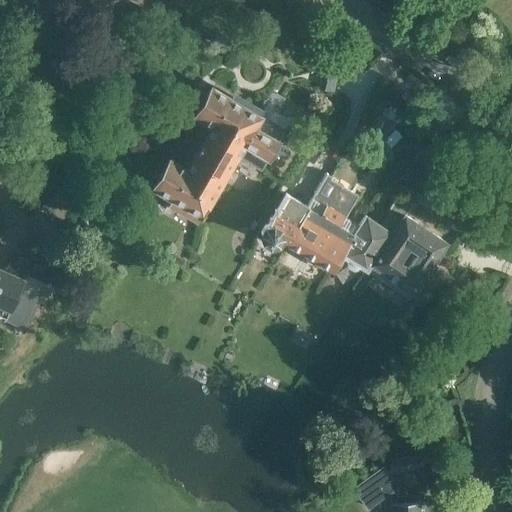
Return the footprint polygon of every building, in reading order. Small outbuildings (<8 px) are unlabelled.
[(319,87),(333,91),(335,83),(321,79),(319,87)] [(213,124),(268,156),(285,127),(260,113),(259,115),(212,87),(207,95),(203,92),(195,104),(200,107),(196,115),(212,124),(213,124)] [(169,160),(219,189),(235,162),(239,156),(261,169),(268,156),(213,124),(212,124),(206,135),(200,131),(186,155),(193,158),(186,169),(170,159),(169,160)] [(219,189),(169,160),(165,167),(160,164),(153,176),(158,179),(154,187),(159,190),(157,193),(151,195),(147,201),(148,208),(155,212),(162,210),(166,204),(164,197),(166,194),(202,215),(208,206),(209,207),(219,189)] [(432,171),(415,201),(428,208),(445,178),(432,171)] [(326,173),(307,205),(285,243),(284,246),(327,271),(329,269),(332,270),(341,255),(359,224),(345,217),(358,195),(330,178),(331,176),(326,173)] [(359,224),(341,255),(347,259),(346,261),(347,265),(353,268),(357,267),(358,265),(367,271),(370,265),(385,240),(386,241),(405,214),(418,193),(405,184),(388,211),(390,213),(383,225),(365,214),(359,224)] [(55,208),(54,210),(62,219),(73,207),(73,206),(76,202),(67,194),(68,193),(62,187),(48,201),(55,208)] [(285,243),(307,205),(286,192),(276,210),(274,209),(267,221),(263,222),(258,231),(260,241),(269,246),(279,244),(281,241),(285,243)] [(385,240),(370,265),(413,293),(446,242),(405,214),(386,241),(385,240)] [(0,315),(24,326),(40,291),(46,293),(55,273),(49,271),(50,268),(13,252),(5,271),(0,268),(0,315)] [(391,457),(393,471),(424,468),(423,454),(391,457)] [(414,495),(399,495),(399,488),(400,487),(384,465),(353,488),(369,509),(389,495),(393,498),(393,511),(429,511),(429,501),(414,501),(414,495)]
